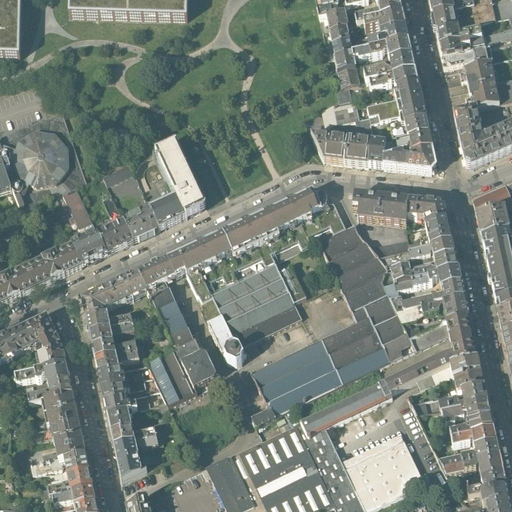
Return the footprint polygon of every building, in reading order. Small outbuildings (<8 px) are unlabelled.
[(0,0),(0,63),(21,64),(22,0),(71,0),(71,21),(188,24),(187,0),(0,0)] [(398,0),(358,0),(323,8),(319,9),(321,23),(329,22),(331,21),(331,11),(339,10),(339,13),(368,7),(368,3),(376,2),(378,11),(400,6),(399,3),(398,0)] [(321,0),(323,8),(358,0),(321,0)] [(450,0),(431,4),(431,7),(434,19),(454,15),(475,9),(473,2),(457,5),(458,9),(452,10),(450,0)] [(454,15),(457,34),(495,25),(490,0),(472,0),(473,2),(475,9),(454,15)] [(375,17),(355,21),(357,30),(364,28),(403,19),(402,16),(400,8),(400,6),(378,11),(380,20),(377,20),(375,17)] [(454,15),(434,19),(437,35),(437,38),(457,34),(454,15)] [(331,21),(329,22),(332,35),(348,32),(351,31),(347,17),(331,21)] [(403,19),(364,28),(366,36),(379,33),(381,39),(406,34),(405,31),(403,19)] [(348,32),(332,35),(330,36),(333,49),(351,45),(348,32)] [(457,34),(437,38),(438,40),(440,51),(482,42),(481,33),(461,37),(462,42),(459,42),(457,34)] [(382,44),(369,47),(370,55),(409,47),(406,36),(406,34),(381,39),(382,44)] [(511,34),(482,42),(440,51),(442,59),(443,65),(464,60),(462,52),(511,41),(511,34)] [(511,41),(462,52),(464,60),(487,55),(511,48),(511,41)] [(333,49),(328,51),(331,64),(334,63),(354,59),(351,45),(333,49)] [(354,59),(334,63),(338,78),(356,74),(353,64),(359,63),(360,66),(382,61),(383,58),(387,57),(389,66),(413,61),(409,49),(409,47),(370,55),(354,59)] [(464,60),(443,65),(445,72),(464,68),(464,72),(465,74),(490,69),(487,55),(464,60)] [(391,71),(364,77),(366,87),(370,86),(416,76),(415,74),(413,61),(389,66),(391,71)] [(467,85),(469,93),(494,88),(490,69),(465,74),(466,77),(466,78),(460,79),(462,86),(467,85)] [(338,78),(333,79),(337,94),(346,92),(360,89),(356,74),(338,78)] [(416,76),(370,86),(372,95),(390,90),(392,88),(397,87),(397,94),(398,97),(419,91),(418,89),(416,78),(416,76)] [(511,84),(494,88),(499,110),(511,106),(511,84)] [(494,88),(469,93),(471,103),(465,104),(467,111),(472,110),(473,113),(473,115),(477,114),(499,110),(494,88)] [(368,112),(371,122),(372,128),(404,121),(406,131),(427,126),(423,110),(419,91),(398,97),(400,104),(390,107),(380,108),(368,112)] [(337,94),(340,107),(350,106),(346,92),(337,94)] [(340,107),(322,116),(326,131),(339,128),(361,124),(357,104),(350,106),(340,107)] [(511,129),(482,143),(477,114),(473,115),(455,119),(459,136),(463,155),(466,168),(471,172),(493,162),(511,153),(511,129)] [(5,174),(13,195),(21,218),(64,198),(77,191),(87,187),(64,118),(48,123),(0,138),(0,160),(2,167),(8,166),(10,173),(5,174)] [(372,128),(371,122),(361,124),(339,128),(346,140),(358,138),(361,139),(374,137),(372,128)] [(389,140),(388,149),(430,140),(427,128),(427,126),(406,131),(406,138),(389,140)] [(388,149),(386,166),(397,163),(397,157),(410,154),(411,160),(433,154),(432,152),(430,140),(388,149)] [(313,142),(326,166),(328,166),(347,168),(348,146),(348,144),(313,142)] [(208,211),(177,146),(156,155),(176,198),(149,211),(160,233),(208,211)] [(372,147),(348,146),(347,168),(359,169),(371,170),(372,147)] [(388,149),(372,147),(371,170),(379,171),(385,172),(386,166),(388,149)] [(386,166),(385,172),(433,177),(435,175),(437,173),(433,157),(433,154),(411,160),(411,166),(404,167),(404,162),(397,163),(386,166)] [(0,199),(13,195),(5,174),(10,173),(8,166),(2,167),(0,167),(0,199)] [(134,177),(129,167),(103,180),(108,190),(134,177)] [(473,203),(477,219),(504,213),(511,210),(511,203),(509,195),(506,188),(473,203)] [(94,228),(77,191),(64,198),(67,204),(63,206),(66,212),(70,210),(74,219),(70,221),(73,227),(76,224),(80,233),(86,228),(94,228)] [(319,247),(347,232),(327,196),(313,194),(166,264),(153,272),(138,279),(147,295),(166,286),(174,281),(186,277),(198,306),(276,268),(319,247)] [(124,224),(112,199),(104,203),(110,218),(114,220),(115,225),(117,225),(117,228),(117,229),(124,225),(124,224)] [(407,222),(409,206),(395,204),(367,201),(355,200),(354,214),(359,215),(358,224),(406,229),(407,222)] [(425,224),(425,230),(447,225),(444,211),(442,209),(409,206),(407,222),(425,224)] [(124,224),(124,225),(134,246),(139,243),(160,233),(149,211),(124,224)] [(504,213),(477,219),(480,231),(482,241),(509,235),(504,213)] [(122,251),(134,246),(124,225),(117,229),(117,228),(99,237),(108,258),(122,251)] [(423,253),(452,247),(449,232),(447,225),(425,230),(428,243),(422,245),(423,253)] [(347,232),(319,247),(330,273),(356,324),(312,345),(251,375),(269,411),(249,420),(256,433),(287,418),(294,414),(379,373),(415,355),(410,345),(402,329),(397,318),(391,305),(387,298),(384,291),(388,275),(359,238),(355,229),(347,232)] [(102,261),(108,258),(99,237),(97,235),(71,246),(72,250),(82,271),(102,261)] [(511,245),(509,235),(482,241),(487,263),(491,285),(494,301),(497,315),(511,311),(511,245)] [(435,264),(455,259),(454,257),(453,249),(452,247),(423,253),(410,256),(412,265),(434,260),(435,264)] [(61,280),(82,271),(72,250),(27,271),(37,291),(61,280)] [(384,291),(458,274),(457,272),(456,264),(455,259),(435,264),(437,274),(434,275),(432,272),(416,274),(415,278),(412,279),(410,270),(388,275),(384,291)] [(276,268),(198,306),(221,359),(224,357),(224,352),(231,349),(236,353),(238,352),(260,341),(301,322),(294,308),(307,301),(297,281),(291,270),(279,276),(276,268)] [(37,291),(27,271),(0,283),(0,308),(14,302),(37,291)] [(441,293),(461,289),(461,287),(458,276),(458,274),(384,291),(387,298),(434,288),(435,285),(440,285),(441,293)] [(147,295),(138,279),(122,286),(96,298),(83,304),(88,324),(107,320),(107,315),(147,295)] [(166,286),(147,295),(154,310),(162,324),(168,338),(174,350),(177,355),(148,368),(154,383),(160,394),(166,407),(169,412),(193,400),(191,396),(213,386),(216,381),(207,361),(203,359),(166,286)] [(443,308),(464,304),(463,299),(462,292),(461,289),(441,293),(443,302),(438,303),(436,301),(403,309),(402,302),(391,305),(397,318),(443,308)] [(446,322),(447,327),(469,322),(468,318),(466,310),(464,304),(443,308),(397,318),(402,329),(417,326),(424,321),(445,317),(446,322)] [(511,311),(497,315),(499,323),(500,328),(502,334),(511,331),(511,311)] [(39,361),(42,374),(67,368),(66,360),(59,341),(48,319),(29,328),(41,348),(47,357),(39,361)] [(107,320),(88,324),(90,335),(91,339),(134,331),(133,321),(108,326),(107,320)] [(449,339),(451,347),(453,356),(456,368),(478,363),(473,342),(469,322),(447,327),(449,339)] [(447,327),(410,345),(415,355),(449,339),(447,327)] [(5,341),(0,342),(0,367),(0,368),(41,348),(29,328),(5,341)] [(134,331),(91,339),(91,342),(94,353),(114,348),(113,342),(135,338),(134,331)] [(511,331),(502,334),(504,345),(506,354),(511,352),(511,331)] [(114,348),(94,353),(96,362),(96,365),(138,356),(136,348),(115,352),(114,348)] [(236,353),(231,349),(224,352),(224,357),(226,362),(230,365),(235,362),(238,357),(236,353)] [(138,356),(96,365),(97,368),(99,379),(120,374),(119,369),(140,364),(138,356)] [(444,359),(385,388),(391,399),(417,386),(450,370),(452,368),(456,368),(453,356),(444,359)] [(451,377),(453,383),(454,383),(481,377),(480,375),(479,370),(478,363),(456,368),(452,368),(450,370),(451,377)] [(45,385),(47,391),(71,386),(67,371),(67,368),(42,374),(18,379),(19,387),(39,382),(40,386),(45,385)] [(421,395),(453,383),(451,377),(450,370),(417,386),(419,391),(421,395)] [(120,374),(99,379),(102,390),(102,392),(145,383),(143,375),(123,379),(122,374),(120,374)] [(454,383),(457,397),(484,390),(481,379),(481,377),(454,383)] [(145,383),(102,392),(103,395),(105,406),(126,402),(125,395),(147,391),(145,383)] [(48,397),(30,401),(32,408),(46,405),(74,399),(73,397),(71,386),(47,391),(48,397)] [(385,388),(300,428),(308,444),(327,434),(349,424),(393,403),(391,399),(385,388)] [(440,408),(442,417),(488,407),(485,397),(484,390),(457,397),(459,404),(440,408)] [(46,405),(52,432),(79,427),(76,410),(74,399),(46,405)] [(126,402),(105,406),(107,417),(108,420),(132,415),(151,411),(150,403),(127,408),(126,402)] [(442,417),(445,431),(456,428),(455,424),(468,421),(469,426),(491,421),(490,418),(488,407),(442,417)] [(293,432),(300,428),(294,414),(287,418),(293,432)] [(134,421),(132,415),(108,420),(109,423),(112,437),(132,433),(129,422),(134,421)] [(450,436),(452,442),(493,433),(491,423),(491,421),(469,426),(470,432),(450,436)] [(54,441),(55,447),(82,441),(80,428),(79,427),(52,432),(37,436),(39,444),(54,441)] [(260,448),(206,474),(224,511),(364,511),(343,466),(341,462),(327,434),(308,444),(300,428),(293,432),(260,448)] [(132,433),(112,437),(114,449),(115,452),(157,443),(155,435),(133,440),(132,433)] [(474,453),(497,448),(496,445),(494,436),(493,433),(452,442),(453,453),(473,449),(474,453)] [(401,439),(343,466),(364,511),(381,511),(426,491),(401,439)] [(45,461),(46,467),(86,458),(83,443),(82,441),(55,447),(58,459),(45,461)] [(157,443),(115,452),(116,455),(118,467),(138,462),(137,456),(158,451),(157,443)] [(443,473),(500,461),(498,454),(497,448),(474,453),(475,457),(440,465),(443,473)] [(12,457),(12,476),(28,472),(24,455),(12,457)] [(67,470),(70,481),(90,477),(87,460),(86,458),(46,467),(32,470),(34,480),(45,477),(56,475),(63,474),(64,470),(67,470)] [(138,462),(118,467),(122,484),(123,488),(156,471),(149,460),(138,462)] [(481,485),(504,480),(503,477),(500,463),(500,461),(443,473),(447,481),(479,475),(481,485)] [(45,477),(46,485),(57,483),(56,475),(45,477)] [(50,503),(54,502),(94,493),(93,491),(90,477),(70,481),(71,489),(48,494),(50,503)] [(480,500),(507,494),(506,490),(505,483),(504,480),(481,485),(465,488),(468,503),(480,500)] [(57,511),(75,508),(75,511),(77,511),(97,508),(94,495),(94,493),(54,502),(56,511),(57,511)] [(480,500),(482,511),(493,511),(510,508),(508,498),(507,494),(480,500)] [(148,502),(129,511),(149,511),(149,509),(148,505),(148,502)]
